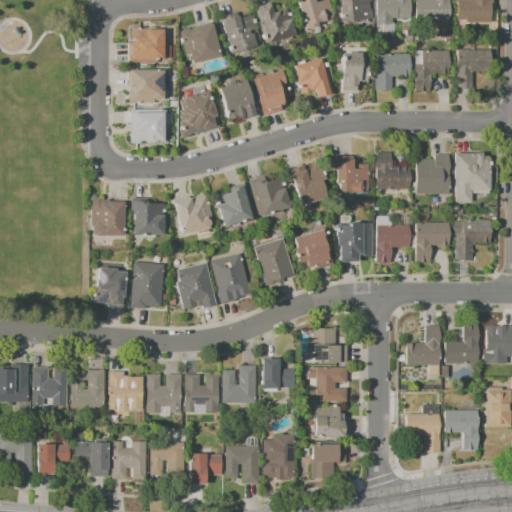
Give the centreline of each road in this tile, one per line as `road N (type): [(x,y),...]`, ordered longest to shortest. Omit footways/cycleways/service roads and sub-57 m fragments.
road 1 (residential): [(511,125),(347,125),(154,174),(100,164),(99,91)]
road 2 (residential): [(377,293),(322,297),(225,336),(169,344),(0,334)]
road 3 (residential): [(511,0),(511,274)]
road 4 (residential): [(377,293),(378,507)]
road 5 (residential): [(179,0),(101,10),(99,91)]
road 6 (secondary): [(378,507),(511,489)]
road 7 (residential): [(511,294),(377,293)]
